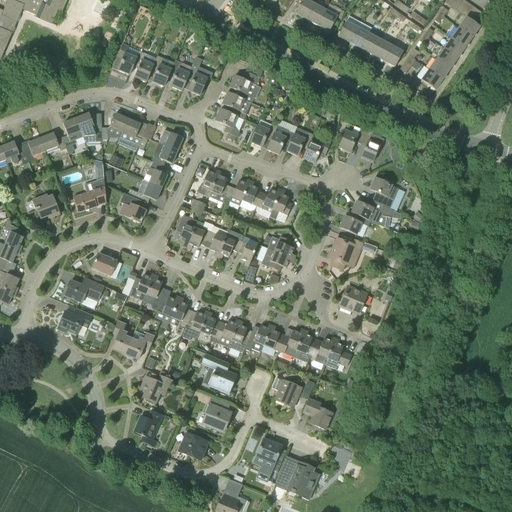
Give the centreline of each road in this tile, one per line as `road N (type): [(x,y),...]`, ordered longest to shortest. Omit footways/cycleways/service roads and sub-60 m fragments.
road 1 (residential): [(251,416),(232,456),(214,472),(193,474),(119,453),(104,437),(84,374),(28,334)]
road 2 (tertiary): [(482,146),(398,120),(203,17)]
road 3 (residential): [(0,126),(109,92),(194,116)]
road 4 (residential): [(28,334),(34,282),(57,255),(112,238),(149,252)]
road 5 (residential): [(149,252),(251,293),(290,288),(304,277)]
road 6 (residential): [(200,146),(327,187)]
